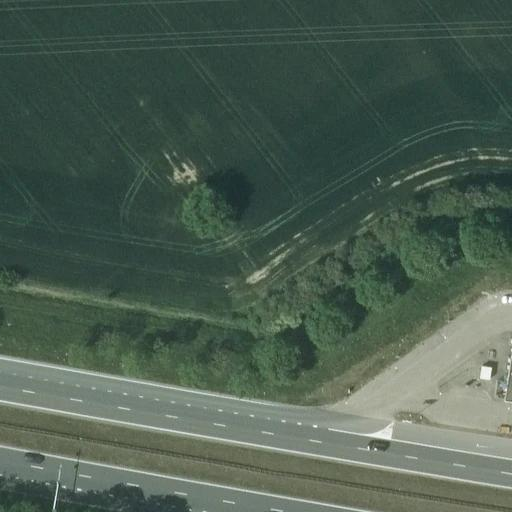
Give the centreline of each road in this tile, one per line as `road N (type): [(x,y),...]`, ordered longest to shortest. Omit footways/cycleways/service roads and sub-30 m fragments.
road 1 (primary): [(301,439),(0,386)]
road 2 (primary): [(0,461),(280,511)]
road 3 (primary): [(511,475),(301,439)]
